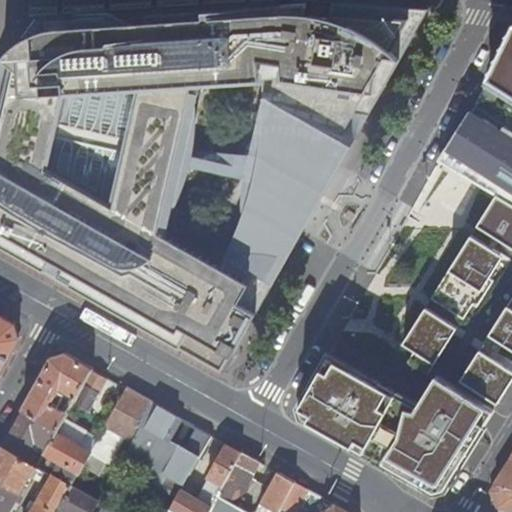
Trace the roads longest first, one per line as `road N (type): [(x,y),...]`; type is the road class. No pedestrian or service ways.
road 1 (residential): [(489,0),(254,422)]
road 2 (secondary): [(51,307),(254,422)]
road 3 (secondary): [(254,422),(409,511)]
